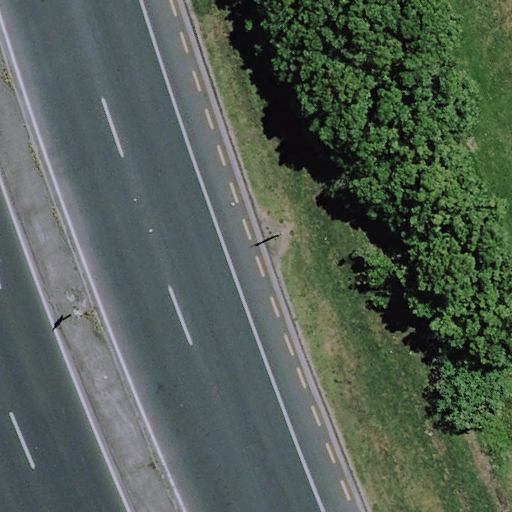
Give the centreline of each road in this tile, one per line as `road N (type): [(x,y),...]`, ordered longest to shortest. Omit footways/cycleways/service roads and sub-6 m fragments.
road 1 (secondary): [(70,0),(247,511)]
road 2 (secondary): [(70,511),(0,370)]
